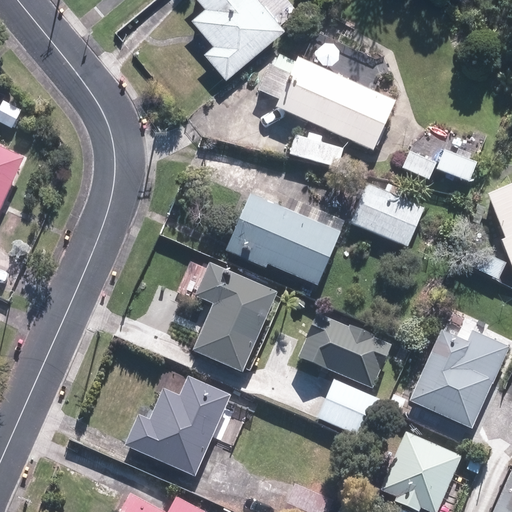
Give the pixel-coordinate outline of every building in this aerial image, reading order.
[(292,24),(270,0),(206,0),(210,4),(197,15),(219,41),(209,50),(233,77),(292,24)] [(402,103),(305,57),(282,106),(379,152),(402,103)] [(22,107),(4,97),(0,103),(0,117),(13,125),(22,107)] [(300,128),(293,153),(343,168),(350,142),(300,128)] [(0,221),(1,222),(31,157),(0,143),(0,221)] [(479,159),(446,146),(438,166),(471,179),(479,159)] [(437,160),(410,147),(402,164),(429,176),(437,160)] [(431,207),(371,185),(357,223),(417,245),(431,207)] [(511,185),(487,196),(511,256),(511,185)] [(346,229),(255,192),(231,251),(271,267),(273,263),(324,284),(346,229)] [(283,290),(214,261),(200,295),(217,303),(197,348),(249,370),(283,290)] [(395,342),(321,312),(302,356),(377,387),(395,342)] [(442,325),(411,399),(475,426),(511,342),(478,328),(473,338),(442,325)] [(145,413),(131,444),(202,473),(219,433),(230,438),(242,410),(231,405),(236,392),(192,374),(185,392),(167,385),(154,416),(145,413)] [(339,379),(322,417),(370,438),(386,400),(339,379)] [(410,432),(384,489),(434,511),(438,511),(464,457),(410,432)] [(511,511),(511,477),(496,511),(511,511)] [(165,511),(131,495),(122,511),(208,511),(209,511),(178,496),(170,511),(165,511)]
